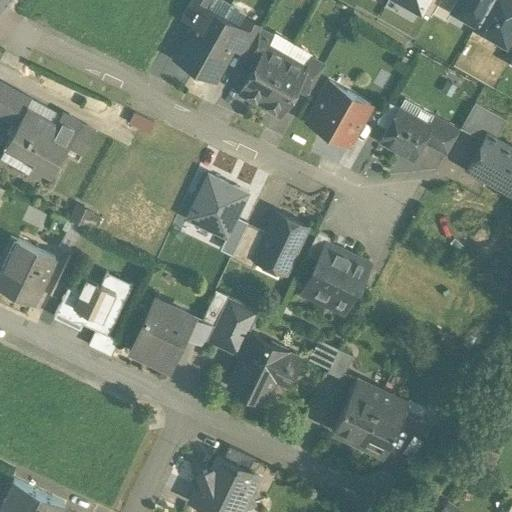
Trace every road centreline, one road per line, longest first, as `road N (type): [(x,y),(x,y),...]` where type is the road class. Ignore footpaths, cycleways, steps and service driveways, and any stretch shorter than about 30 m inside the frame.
road 1 (residential): [(377,197),(326,173),(303,174),(0,27)]
road 2 (residential): [(361,491),(179,408)]
road 3 (residential): [(179,408),(0,324)]
